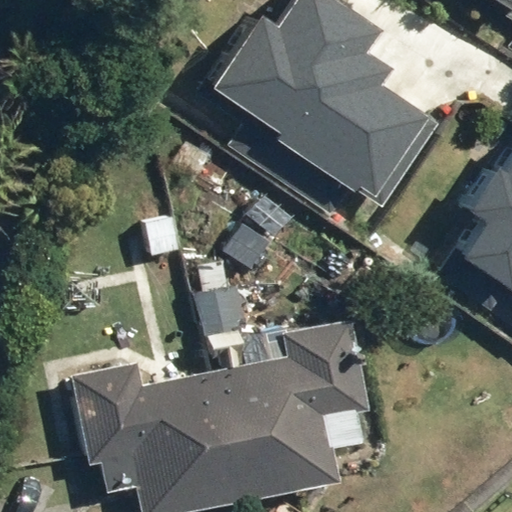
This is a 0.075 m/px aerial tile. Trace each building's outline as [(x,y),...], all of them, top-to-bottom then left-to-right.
[(366,35),(378,16),(352,0),(283,0),(279,9),(264,0),(255,0),(209,75),(276,117),(271,125),(371,188),(426,100),(380,71),(392,52),(366,35)] [(511,0),(494,0),(511,11),(511,0)] [(511,136),(451,243),(511,278),(511,136)] [(297,198),(265,178),(226,241),(258,261),(297,198)] [(75,357),(92,450),(135,442),(147,511),(337,478),(330,438),(369,432),(347,309),(279,321),(284,349),(149,373),(144,345),(75,357)]
